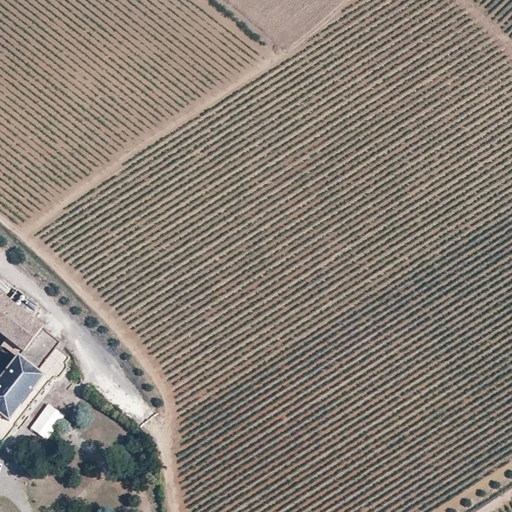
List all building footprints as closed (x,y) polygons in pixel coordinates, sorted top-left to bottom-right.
[(0,334),(24,353),(19,358),(37,372),(62,343),(34,321),(19,310),(0,294),(0,334)] [(29,298),(19,310),(34,321),(42,309),(29,298)] [(62,352),(66,347),(62,343),(37,372),(19,358),(0,383),(0,448),(17,427),(16,427),(12,423),(45,380),(51,384),(55,379),(60,379),(67,370),(66,365),(71,360),(62,352)] [(16,427),(51,384),(45,380),(12,423),(16,427)] [(38,426),(54,408),(44,399),(27,417),(38,426)]
